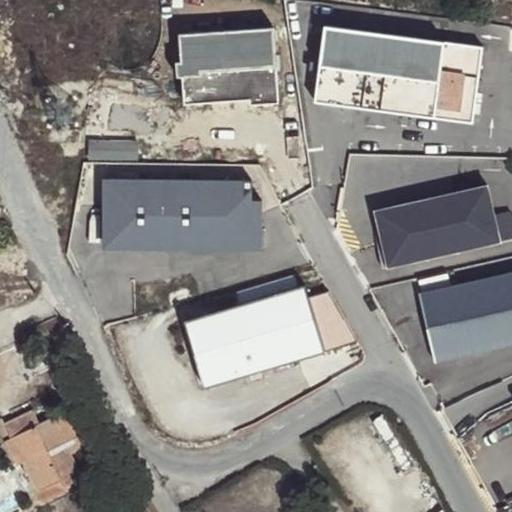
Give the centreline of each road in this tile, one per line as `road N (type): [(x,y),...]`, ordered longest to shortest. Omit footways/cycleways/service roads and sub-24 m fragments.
road 1 (residential): [(149,455),(0,163)]
road 2 (residential): [(402,400),(364,388),(221,468),(149,455)]
road 3 (unknown): [(324,246),(331,169),(341,149),(381,130),(470,120)]
road 4 (residential): [(402,400),(299,199)]
road 5 (residential): [(466,511),(402,400)]
